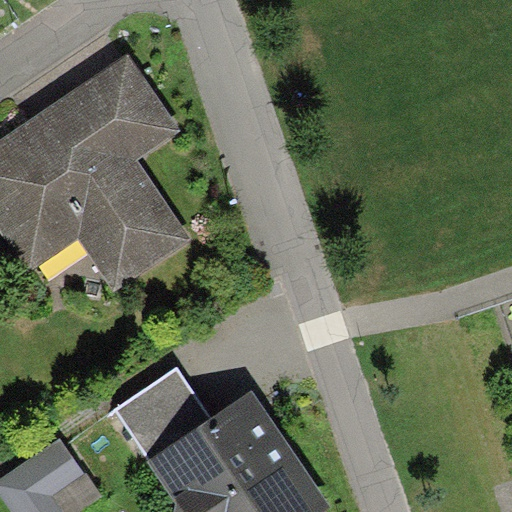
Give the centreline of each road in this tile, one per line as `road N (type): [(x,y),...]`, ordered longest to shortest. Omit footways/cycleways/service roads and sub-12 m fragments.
road 1 (residential): [(208,0),(381,511)]
road 2 (residential): [(0,68),(100,0)]
